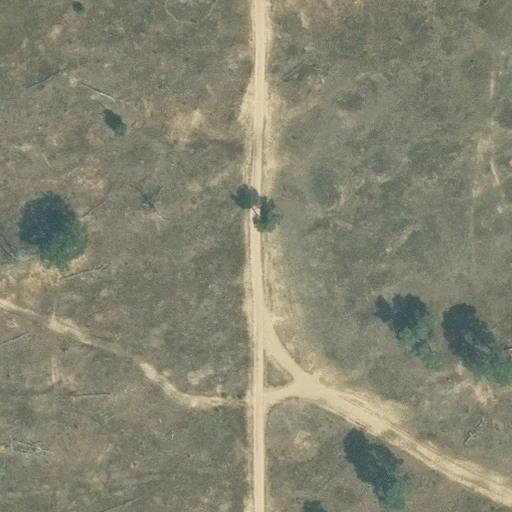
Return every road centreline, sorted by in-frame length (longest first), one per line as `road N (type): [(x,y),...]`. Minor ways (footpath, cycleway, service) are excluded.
road 1 (unknown): [(0,319),(25,338),(256,417),(315,383)]
road 2 (track): [(262,0),(266,334)]
road 3 (unknown): [(315,383),(376,416),(424,457),(511,493)]
road 4 (track): [(266,334),(256,511)]
